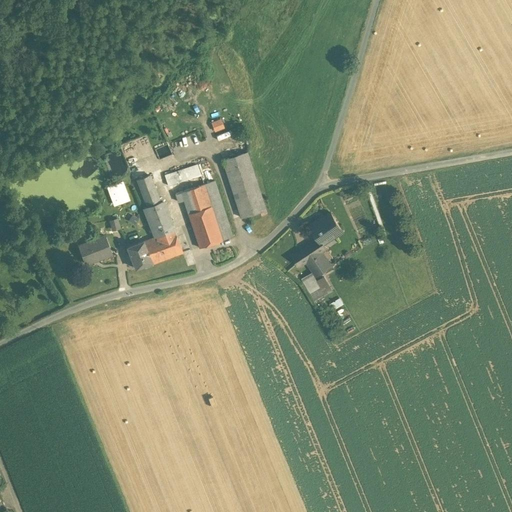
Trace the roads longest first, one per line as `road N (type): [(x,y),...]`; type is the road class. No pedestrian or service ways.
road 1 (unclassified): [(511,152),(341,181),(317,191),(256,250),(202,276),(75,308),(0,346)]
road 2 (track): [(317,191),(377,0)]
